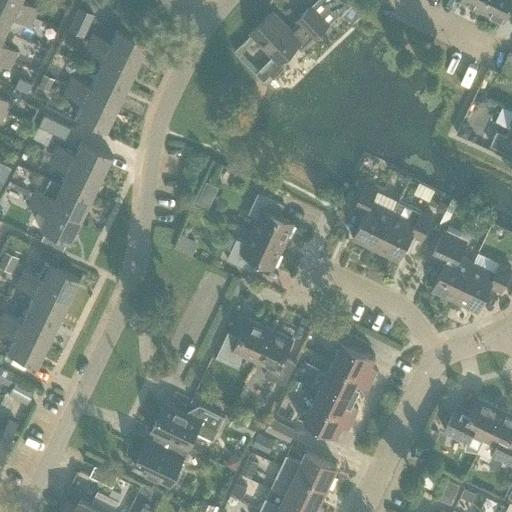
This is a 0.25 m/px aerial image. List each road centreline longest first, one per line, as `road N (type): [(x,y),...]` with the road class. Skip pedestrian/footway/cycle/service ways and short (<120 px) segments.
road 1 (residential): [(23,511),(138,257),(154,133),(200,27)]
road 2 (residential): [(359,511),(439,357)]
road 3 (residential): [(439,357),(398,307),(301,271)]
